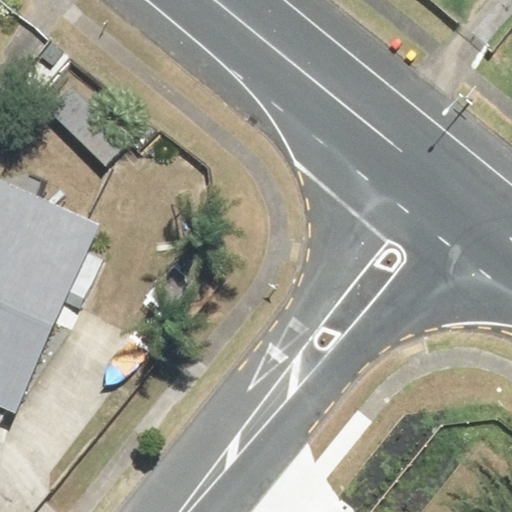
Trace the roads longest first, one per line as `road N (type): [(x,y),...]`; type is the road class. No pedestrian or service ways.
road 1 (residential): [(158,511),(177,474),(426,172)]
road 2 (residential): [(490,224),(222,511)]
road 3 (tertiary): [(208,0),(426,172)]
